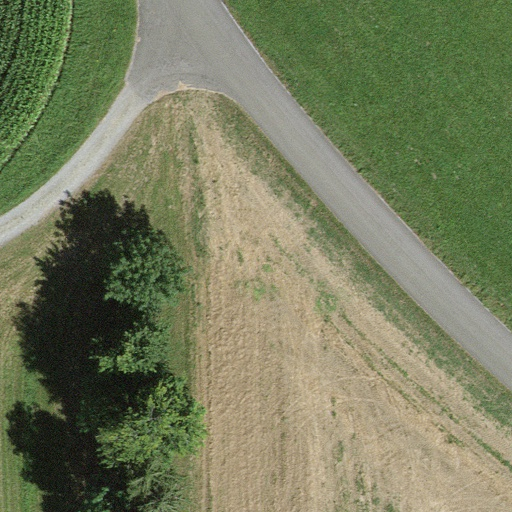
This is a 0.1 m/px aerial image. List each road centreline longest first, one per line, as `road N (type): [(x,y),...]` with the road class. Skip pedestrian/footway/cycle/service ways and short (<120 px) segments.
road 1 (unclassified): [(175,0),(195,36),(473,336),(511,365)]
road 2 (track): [(0,230),(27,218),(195,36)]
